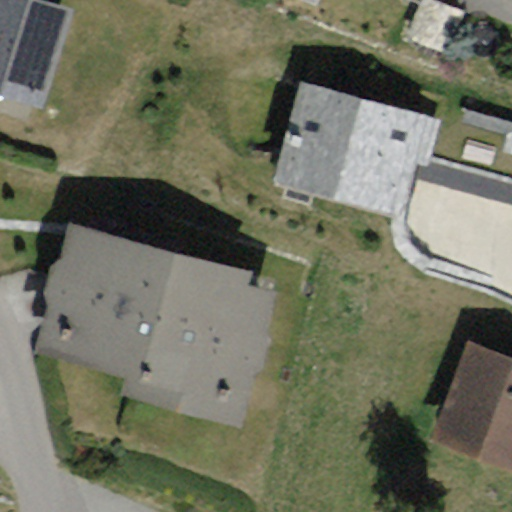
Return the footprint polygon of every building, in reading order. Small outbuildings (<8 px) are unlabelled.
[(72,11),(34,0),(0,0),(0,98),(42,111),(72,11)] [(279,182),(397,215),(423,120),(305,87),(279,182)] [(511,171),(467,158),(462,173),(511,187),(511,171)] [(70,235),(41,354),(118,372),(112,398),(240,428),(271,296),(236,287),(239,275),(70,235)] [(511,358),(467,341),(428,444),(511,475),(511,358)]
